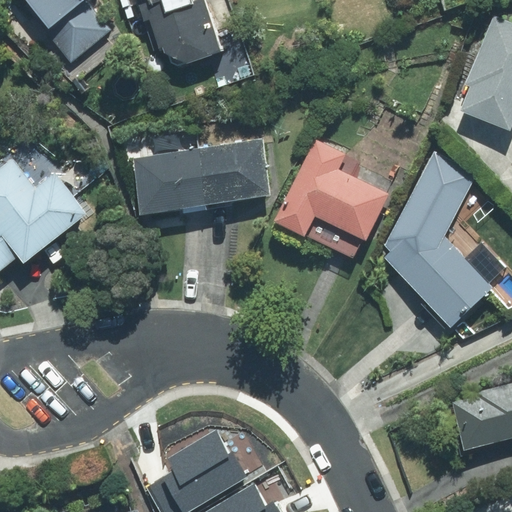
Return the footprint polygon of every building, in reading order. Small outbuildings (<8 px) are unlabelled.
[(12,0),(16,7),(2,16),(30,49),(40,40),(65,70),(110,34),(81,0),(12,0)] [(128,26),(142,78),(214,54),(197,1),(181,6),(178,0),(126,0),(128,3),(135,1),(141,22),(128,26)] [(511,21),(492,14),(453,114),(508,135),(511,123),(511,21)] [(316,135),(269,220),(300,239),(310,220),(356,245),(382,197),(338,172),(349,153),(316,135)] [(264,136),(144,153),(153,212),(272,195),(264,136)] [(78,234),(76,231),(97,215),(63,173),(42,190),(17,159),(0,172),(0,278),(25,259),(34,270),(78,234)] [(423,219),(376,260),(442,334),(489,293),(423,219)] [(511,383),(508,383),(449,405),(456,454),(511,440),(511,383)] [(192,507),(254,470),(239,445),(235,447),(221,424),(174,452),(180,463),(169,470),(192,507)] [(272,498),(259,476),(201,511),(290,511),(279,494),(272,498)]
